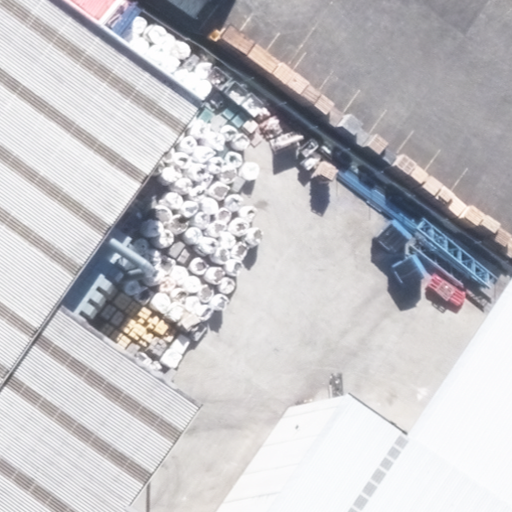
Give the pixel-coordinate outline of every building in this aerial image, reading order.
[(0,0),(0,511),(127,511),(203,404),(54,299),(199,96),(62,0),(0,0)] [(165,0),(189,17),(200,0),(165,0)] [(211,0),(255,29),(274,0),(211,0)] [(396,81),(348,149),(432,208),(480,140),(396,81)] [(511,511),(511,300),(408,447),(310,377),(213,511),(511,511)]
